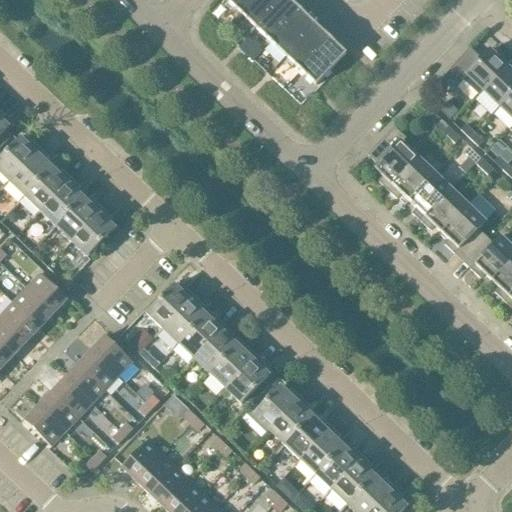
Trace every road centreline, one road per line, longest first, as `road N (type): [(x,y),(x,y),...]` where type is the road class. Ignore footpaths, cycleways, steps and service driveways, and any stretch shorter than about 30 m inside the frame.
road 1 (residential): [(467,505),(0,60)]
road 2 (residential): [(511,369),(308,175)]
road 3 (residential): [(308,175),(476,0)]
road 4 (residential): [(308,175),(159,30)]
